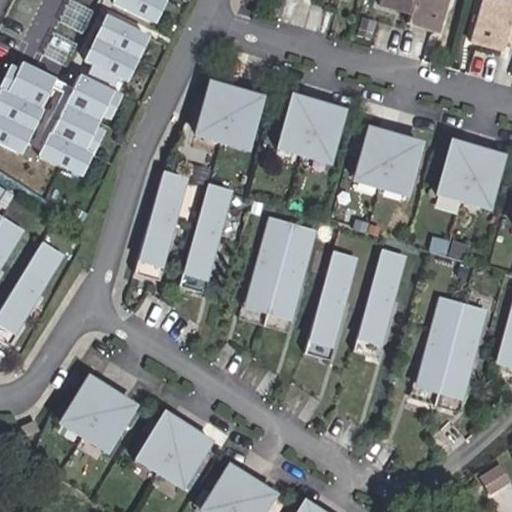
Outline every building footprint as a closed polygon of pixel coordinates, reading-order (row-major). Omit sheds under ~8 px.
[(159,0),(113,0),(111,4),(152,24),(162,2),(160,0),(159,0)] [(408,25),(440,34),(449,0),(380,0),(379,6),(410,15),(408,25)] [(505,43),(511,44),(511,3),(499,0),(482,0),(470,43),(502,52),(505,43)] [(58,24),(79,35),(91,12),(69,1),(58,24)] [(144,38),(105,17),(82,62),(114,78),(121,82),(144,38)] [(74,45),(52,34),(41,56),(63,67),(74,45)] [(59,81),(20,61),(17,67),(10,64),(0,81),(0,89),(4,92),(0,99),(0,142),(21,154),(59,81)] [(115,94),(76,74),(35,154),(74,174),(115,94)] [(197,128),(247,143),(260,99),(209,85),(197,128)] [(279,142),(329,156),(342,113),(292,98),(279,142)] [(407,189),(419,145),(369,131),(356,174),(407,189)] [(438,187),(489,202),(501,158),(451,144),(438,187)] [(158,267),(183,182),(161,175),(137,260),(158,267)] [(182,273),(203,279),(227,194),(206,188),(182,273)] [(0,221),(0,261),(18,233),(0,221)] [(312,234),(270,222),(245,307),(266,313),(287,319),(312,234)] [(58,258),(39,246),(0,308),(0,325),(11,333),(58,258)] [(402,260),(381,254),(356,339),(377,345),(402,260)] [(329,346),(353,261),(332,255),(307,340),(329,346)] [(134,271),(155,278),(158,267),(137,260),(134,271)] [(178,284),(200,290),(203,279),(182,273),(178,284)] [(511,300),(494,363),(511,367),(511,300)] [(411,401),(433,408),(434,404),(437,393),(458,399),(483,314),(440,302),(411,401)] [(245,307),(242,318),(263,324),(266,313),(245,307)] [(263,324),(284,330),(287,319),(266,313),(263,324)] [(0,339),(5,343),(11,333),(0,325),(0,339)] [(353,350),(374,356),(377,345),(356,339),(353,350)] [(304,351),(325,357),(329,346),(307,340),(304,351)] [(62,418),(106,446),(131,408),(86,379),(62,418)] [(434,404),(455,410),(458,399),(437,393),(434,404)] [(138,454),(182,482),(206,443),(162,415),(138,454)] [(202,507),(210,511),(260,511),(271,496),(226,468),(202,507)] [(511,511),(511,486),(508,480),(486,493),(497,511),(511,511)]
